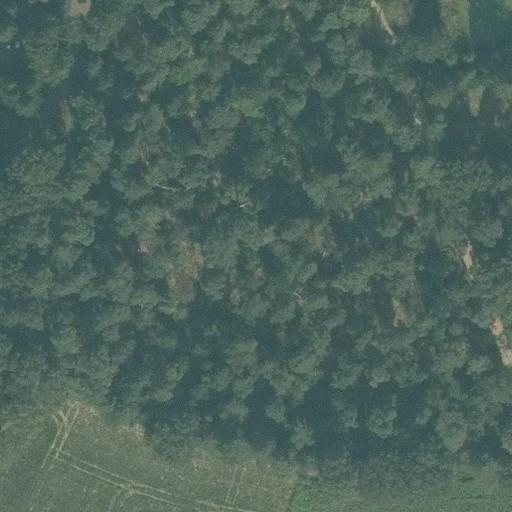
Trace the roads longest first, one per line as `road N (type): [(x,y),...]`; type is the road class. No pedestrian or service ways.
road 1 (track): [(368,0),(481,276)]
road 2 (track): [(54,99),(66,170),(39,361)]
road 3 (unclassified): [(0,178),(68,73),(78,0)]
